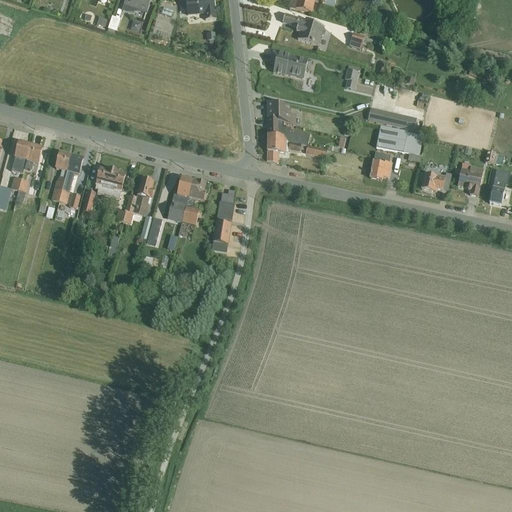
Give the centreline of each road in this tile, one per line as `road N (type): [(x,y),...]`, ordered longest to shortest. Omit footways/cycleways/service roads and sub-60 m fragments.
road 1 (residential): [(251,176),(235,287),(152,511)]
road 2 (residential): [(511,233),(251,176)]
road 3 (residential): [(251,176),(0,109)]
road 4 (residential): [(233,0),(251,176)]
